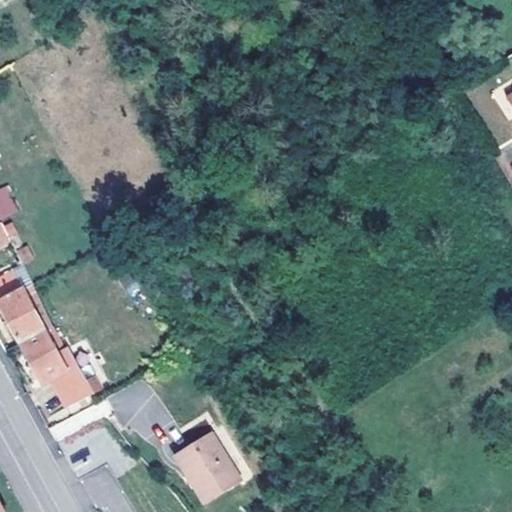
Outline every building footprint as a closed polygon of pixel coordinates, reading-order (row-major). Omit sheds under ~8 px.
[(504,106),(511,101),(511,93),(501,101),(504,106)] [(5,190),(0,192),(0,209),(12,203),(5,190)] [(0,278),(0,305),(20,343),(51,327),(31,287),(21,268),(0,278)] [(51,327),(20,343),(41,384),(49,380),(64,409),(99,391),(92,378),(83,382),(65,349),(63,349),(51,327)] [(172,456),(204,503),(239,481),(207,433),(172,456)]
